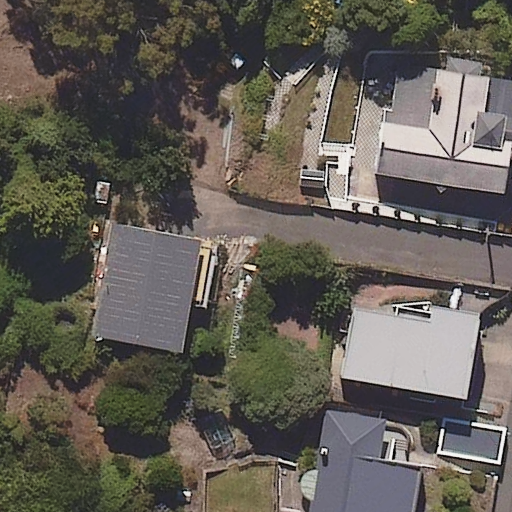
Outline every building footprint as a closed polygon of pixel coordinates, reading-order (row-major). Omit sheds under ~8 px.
[(482,118),(487,68),(443,63),(442,76),(384,70),(372,183),(424,188),(503,197),(507,155),(511,121),(482,118)] [(199,245),(108,229),(89,341),(179,357),(199,245)] [(478,319),(396,304),(394,319),(351,311),(338,381),(462,404),(478,319)] [(395,423),(323,412),(307,511),(411,511),(417,473),(388,468),(395,423)] [(506,429),(456,419),(449,457),(498,466),(506,429)]
